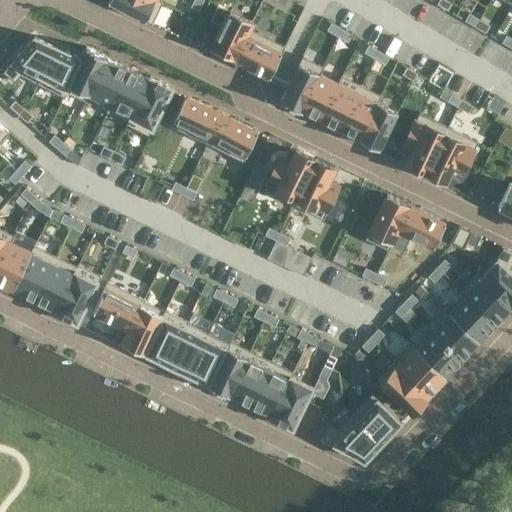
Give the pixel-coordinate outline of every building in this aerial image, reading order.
[(153,0),(108,0),(108,3),(145,21),(155,1),(153,0)] [(203,0),(194,0),(191,7),(198,11),(203,0)] [(445,0),(439,0),(437,4),(447,10),(451,3),(445,0)] [(229,11),(211,49),(233,60),(252,22),(229,11)] [(469,14),(465,21),(475,27),(479,20),(469,14)] [(192,19),(187,29),(194,33),(199,22),(192,19)] [(479,20),(475,27),(485,33),(489,26),(479,20)] [(252,22),(233,60),(234,60),(270,77),(281,54),(246,37),(253,22),(252,22)] [(331,23),(327,30),(337,36),(341,29),(331,23)] [(341,29),(337,36),(347,42),(351,35),(341,29)] [(4,71),(3,73),(4,74),(14,83),(25,70),(41,78),(56,47),(55,47),(36,37),(34,36),(33,38),(12,62),(11,63),(4,72),(4,71)] [(511,39),(506,36),(502,43),(511,48),(511,39)] [(369,45),(364,52),(375,58),(379,51),(369,45)] [(56,47),(41,78),(67,91),(87,49),(86,48),(81,59),(79,58),(79,59),(57,48),(57,47),(56,47)] [(87,49),(67,91),(68,91),(70,87),(88,96),(107,58),(87,49)] [(379,51),(375,58),(385,64),(389,57),(379,51)] [(107,58),(88,96),(109,106),(110,106),(128,69),(107,59),(108,58),(107,58)] [(299,64),(280,102),(301,112),(319,74),(299,64)] [(407,68),(403,75),(413,81),(417,74),(407,68)] [(109,106),(106,112),(127,123),(128,123),(150,79),(148,79),(128,69),(110,106),(109,106)] [(319,74),(301,112),(302,112),(320,121),(338,83),(319,74)] [(127,123),(126,125),(149,137),(173,88),(150,77),(148,79),(150,79),(128,123),(127,123)] [(338,83),(320,121),(340,130),(358,93),(338,83)] [(358,93),(340,130),(358,139),(359,140),(377,102),(358,93)] [(450,95),(446,102),(456,108),(460,101),(450,95)] [(185,97),(170,126),(207,144),(221,114),(185,97)] [(15,101),(10,107),(18,115),(24,109),(15,101)] [(460,101),(456,108),(466,114),(470,107),(460,101)] [(377,102),(359,140),(379,150),(398,112),(377,102)] [(24,109),(18,115),(27,122),(32,116),(24,109)] [(221,114),(207,144),(243,162),(258,132),(221,114)] [(416,120),(403,145),(413,150),(407,163),(426,172),(445,134),(416,120)] [(445,134),(426,172),(446,182),(452,169),(462,174),(474,148),(445,134)] [(54,135),(49,141),(58,149),(63,143),(54,135)] [(63,143),(58,149),(67,157),(72,151),(63,143)] [(103,147),(100,155),(110,160),(114,152),(103,147)] [(279,158),(264,191),(293,205),(315,160),(296,151),(289,163),(279,158)] [(114,152),(110,160),(121,165),(125,158),(114,152)] [(315,160),(293,205),(322,219),(338,187),(328,182),(334,169),(315,160)] [(24,161),(17,170),(23,175),(30,166),(24,161)] [(17,170),(9,178),(15,184),(23,175),(17,170)] [(175,182),(171,190),(182,195),(185,188),(175,182)] [(511,185),(509,184),(498,207),(511,213),(511,185)] [(26,188),(20,194),(29,202),(35,196),(26,188)] [(185,188),(182,195),(192,200),(196,193),(185,188)] [(387,195),(365,239),(388,251),(399,230),(398,229),(409,206),(387,195)] [(35,196),(29,202),(38,210),(43,204),(35,196)] [(409,206),(398,229),(399,230),(434,247),(445,224),(409,206)] [(63,215),(60,222),(70,227),(74,220),(63,215)] [(74,220),(70,227),(81,232),(85,225),(74,220)] [(269,228),(265,235),(276,240),(279,233),(269,228)] [(0,229),(0,262),(10,242),(10,243),(14,236),(0,229)] [(279,233),(276,240),(286,246),(290,238),(279,233)] [(473,233),(468,244),(475,247),(481,236),(473,233)] [(107,236),(104,243),(115,249),(118,241),(107,236)] [(10,242),(0,262),(0,284),(13,291),(31,253),(30,252),(10,243),(10,242)] [(126,245),(122,252),(133,258),(137,250),(126,245)] [(31,253),(13,291),(35,301),(56,257),(33,246),(30,252),(31,253)] [(481,276),(480,277),(511,307),(511,308),(511,272),(510,271),(511,266),(511,251),(503,247),(497,259),(481,276)] [(56,257),(35,301),(55,311),(56,312),(78,268),(77,267),(56,257)] [(445,260),(436,268),(442,274),(450,265),(445,260)] [(55,311),(54,313),(77,325),(101,276),(78,265),(77,267),(78,268),(56,312),(55,311)] [(173,268),(169,276),(180,281),(184,273),(173,268)] [(365,268),(362,276),(372,281),(376,274),(365,268)] [(436,268),(428,277),(434,283),(442,274),(436,268)] [(184,273),(180,281),(191,286),(194,278),(184,273)] [(477,273),(459,292),(465,297),(465,296),(496,325),(511,308),(511,307),(480,277),(481,276),(477,273)] [(376,274),(372,281),(383,286),(387,279),(376,274)] [(107,282),(93,312),(128,329),(129,330),(143,302),(144,302),(145,301),(107,282)] [(216,289),(212,297),(223,302),(227,294),(216,289)] [(227,294),(223,302),(234,307),(237,300),(227,294)] [(411,295),(403,303),(409,309),(417,300),(411,295)] [(449,313),(479,342),(496,325),(465,296),(465,297),(449,313)] [(128,329),(121,344),(144,355),(165,312),(163,312),(144,302),(143,302),(129,330),(128,329)] [(403,303),(395,312),(401,317),(409,309),(403,303)] [(444,308),(426,327),(431,332),(432,331),(462,360),(479,342),(449,313),(444,308)] [(257,309),(253,317),(264,322),(268,314),(257,309)] [(165,312),(144,355),(166,365),(186,323),(187,324),(188,322),(164,310),(163,312),(165,312)] [(268,314),(264,322),(275,327),(278,320),(268,314)] [(186,323),(166,365),(187,376),(207,334),(187,324),(186,323)] [(378,329),(370,338),(376,343),(384,335),(378,329)] [(300,330),(297,338),(307,343),(311,335),(300,330)] [(416,347),(416,348),(446,377),(462,360),(432,331),(431,332),(416,347)] [(207,334),(187,376),(209,386),(229,345),(228,344),(207,334)] [(311,335),(307,343),(318,348),(322,341),(311,335)] [(370,338),(362,346),(368,352),(376,343),(370,338)] [(229,345),(209,386),(228,396),(250,352),(229,341),(228,344),(229,345)] [(411,342),(393,361),(395,363),(395,362),(429,394),(446,377),(416,348),(416,347),(411,342)] [(250,352),(228,396),(250,406),(271,362),(250,352)] [(329,355),(324,366),(331,369),(336,359),(329,355)] [(271,362),(250,406),(270,416),(271,417),(291,377),(292,377),(294,373),(271,362)] [(395,363),(378,380),(412,413),(429,394),(395,362),(395,363)] [(324,366),(319,376),(326,380),(331,369),(324,366)] [(270,416),(269,418),(293,430),(313,388),(292,377),(291,377),(271,417),(270,416)] [(372,394),(351,416),(381,444),(402,423),(372,394)] [(330,425),(322,439),(364,462),(381,444),(351,416),(338,429),(330,425)]
